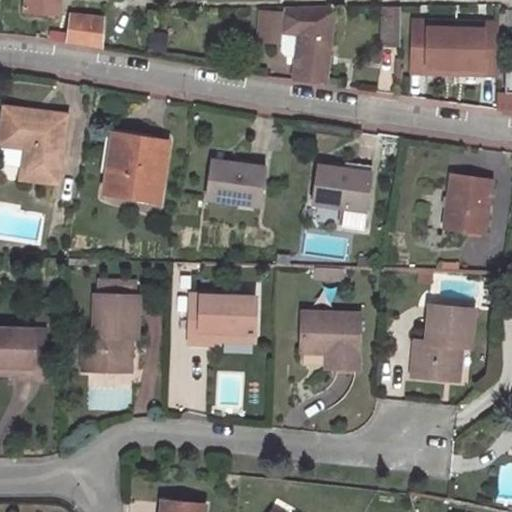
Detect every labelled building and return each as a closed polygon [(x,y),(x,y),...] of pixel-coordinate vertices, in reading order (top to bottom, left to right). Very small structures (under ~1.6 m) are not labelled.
[(26,0),(26,13),(58,15),(59,0),(26,0)] [(297,40),(295,82),(330,87),(334,7),(284,8),(282,38),(297,40)] [(402,46),(402,7),(381,7),(381,46),(402,46)] [(104,19),(74,17),(72,40),(54,38),(53,45),(100,52),(104,19)] [(430,25),(415,25),(414,75),(430,75),(430,70),(457,70),(457,31),(430,31),(430,25)] [(457,31),(457,70),(484,70),(484,76),(499,76),(500,26),(484,26),(484,32),(457,31)] [(511,109),(511,93),(499,93),(499,108),(511,109)] [(55,183),(64,117),(2,109),(0,121),(0,144),(24,148),(19,179),(55,183)] [(157,203),(166,144),(147,141),(146,145),(112,140),(103,194),(157,203)] [(258,211),(265,172),(211,163),(203,201),(258,211)] [(363,236),(371,177),(318,168),(312,206),(339,210),(336,233),(363,236)] [(483,238),(492,187),(451,180),(442,232),(483,238)] [(132,340),(133,299),(89,298),(88,337),(78,338),(78,370),(125,372),(126,340),(132,340)] [(248,336),(250,303),(186,301),(185,347),(207,347),(208,345),(208,335),(248,336)] [(468,349),(469,312),(427,310),(424,344),(413,344),(411,378),(455,381),(457,349),(468,349)] [(356,371),(358,317),(302,316),(300,354),(325,355),(333,355),(332,370),(356,371)] [(38,380),(39,333),(0,332),(0,367),(15,368),(15,375),(15,380),(38,380)] [(208,335),(208,345),(248,346),(248,336),(208,335)] [(333,355),(325,355),(323,370),(332,370),(333,355)] [(0,374),(15,375),(15,368),(0,367),(0,374)]
